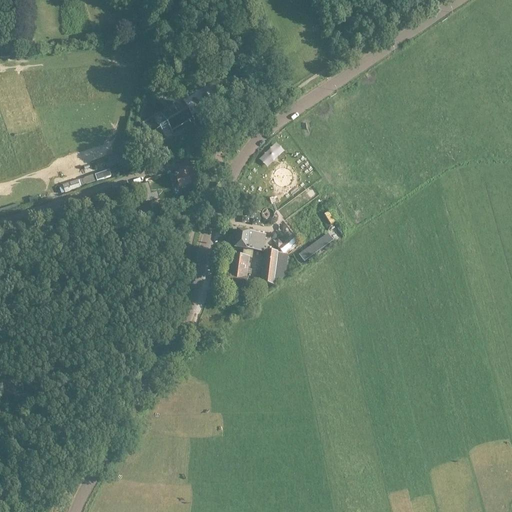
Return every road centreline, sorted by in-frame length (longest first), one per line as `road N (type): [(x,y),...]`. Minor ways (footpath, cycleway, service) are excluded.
road 1 (unclassified): [(74,511),(178,336),(235,170)]
road 2 (unclassified): [(235,170),(259,136),(457,0)]
road 3 (unclassified): [(235,170),(174,165),(0,221)]
road 4 (unknown): [(0,284),(99,293),(158,267),(179,268)]
